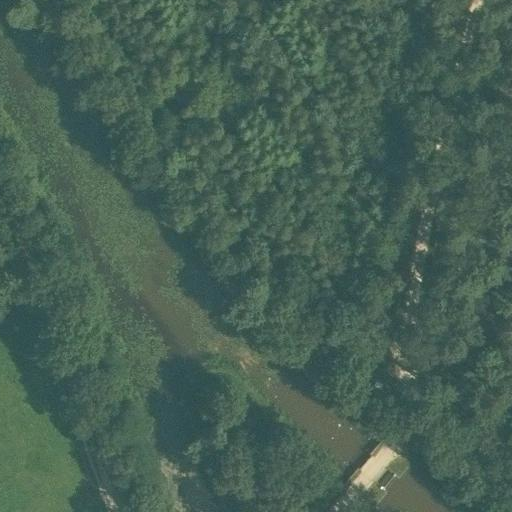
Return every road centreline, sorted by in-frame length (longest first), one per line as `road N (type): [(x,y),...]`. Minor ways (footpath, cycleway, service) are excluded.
road 1 (track): [(488,0),(413,295),(409,391),(390,448)]
road 2 (track): [(124,511),(78,380),(0,207)]
